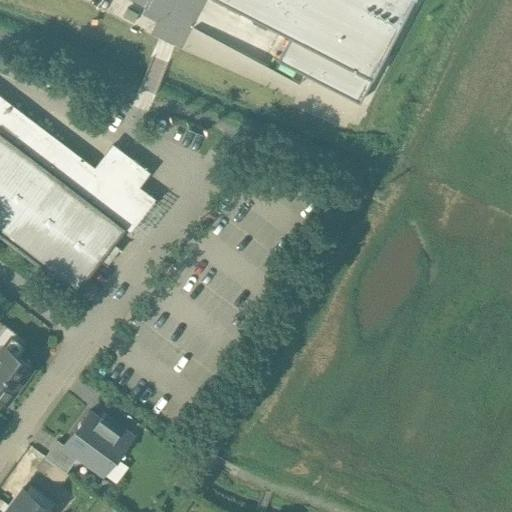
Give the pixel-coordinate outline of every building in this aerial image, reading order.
[(411,0),(222,0),(289,34),(277,58),(360,101),(411,0)] [(44,129),(43,129),(30,119),(30,118),(28,116),(27,117),(14,107),(14,106),(12,104),(11,105),(0,97),(1,96),(0,95),(0,233),(9,240),(8,241),(11,243),(12,242),(25,252),(24,253),(27,255),(28,255),(41,265),(40,265),(43,267),(56,277),(59,279),(73,289),(72,290),(73,291),(74,290),(75,291),(75,290),(76,290),(77,289),(76,289),(86,276),(87,276),(89,273),(88,273),(99,258),(107,264),(119,248),(111,242),(123,228),(124,227),(124,226),(92,201),(109,180),(95,169),(93,168),(94,167),(91,165),(91,166),(78,156),(78,155),(75,153),(62,143),(59,141),(46,131),(47,131),(44,129)] [(148,171),(113,145),(95,169),(109,180),(92,201),(124,226),(124,227),(129,230),(130,230),(130,229),(141,214),(142,215),(142,214),(141,214),(152,200),(153,200),(153,199),(153,198),(137,186),(148,171)] [(27,342),(5,326),(0,332),(0,350),(3,346),(17,356),(27,342)] [(17,356),(3,346),(0,350),(0,397),(6,402),(31,366),(17,356)] [(89,409),(63,443),(103,472),(132,431),(102,410),(98,416),(89,409)] [(69,474),(45,456),(36,468),(60,486),(69,474)] [(50,511),(52,510),(23,488),(4,511),(50,511)]
